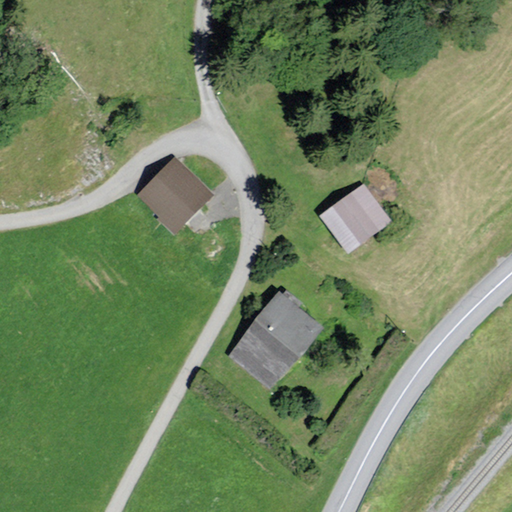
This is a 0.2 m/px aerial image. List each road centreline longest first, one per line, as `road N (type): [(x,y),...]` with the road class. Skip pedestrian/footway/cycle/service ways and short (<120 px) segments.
road 1 (unclassified): [(0,222),(89,203),(195,137),(220,144),(248,184),(252,222),(241,271),(113,511)]
road 2 (primary): [(511,273),(423,364),(339,511)]
